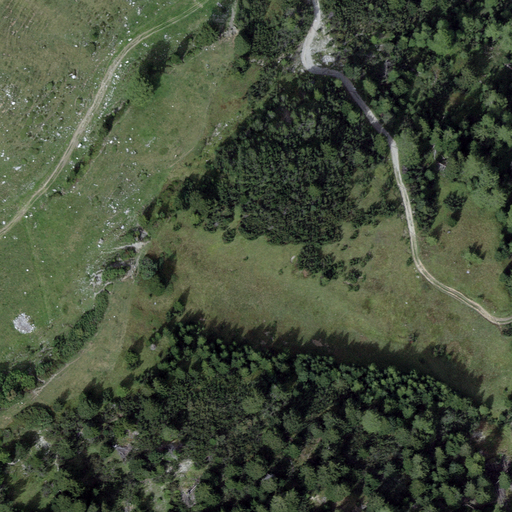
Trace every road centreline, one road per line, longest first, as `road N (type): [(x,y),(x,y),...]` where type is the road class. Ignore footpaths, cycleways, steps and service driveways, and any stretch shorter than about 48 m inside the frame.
road 1 (track): [(511,317),(500,321),(424,273),(394,148),(347,83),(307,63),(315,0)]
road 2 (track): [(206,0),(126,48),(63,158),(0,233)]
